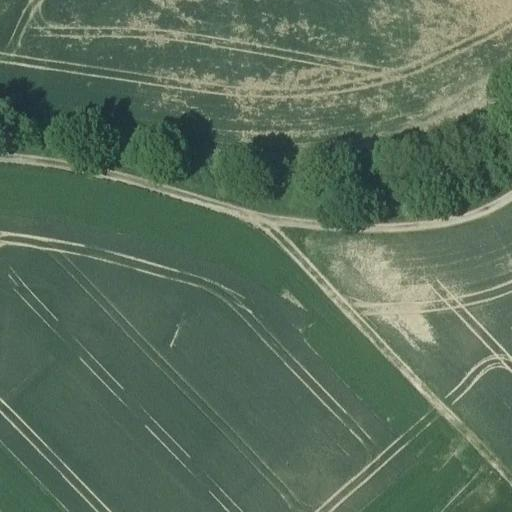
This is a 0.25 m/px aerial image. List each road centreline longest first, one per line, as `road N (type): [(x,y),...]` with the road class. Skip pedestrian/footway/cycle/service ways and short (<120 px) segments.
road 1 (track): [(511,219),(414,242),(324,236),(81,176),(0,168)]
road 2 (track): [(511,481),(281,240),(281,229)]
